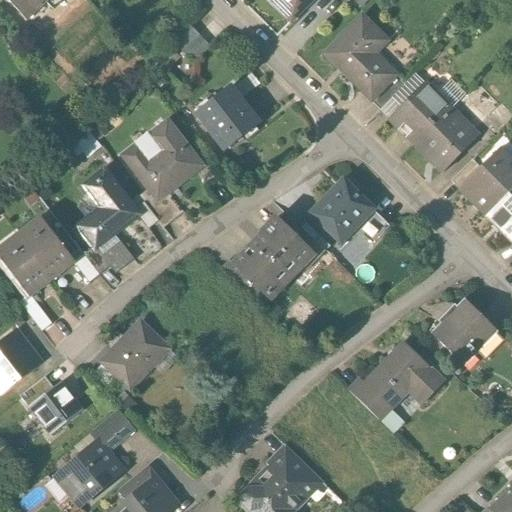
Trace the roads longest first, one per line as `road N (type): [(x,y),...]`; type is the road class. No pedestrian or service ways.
road 1 (residential): [(465,245),(330,358),(196,497)]
road 2 (residential): [(357,129),(121,293),(80,342)]
road 3 (residential): [(357,129),(222,0)]
road 4 (residential): [(465,245),(357,129)]
